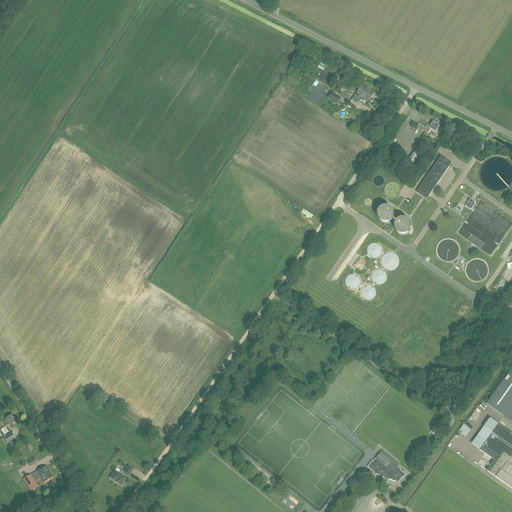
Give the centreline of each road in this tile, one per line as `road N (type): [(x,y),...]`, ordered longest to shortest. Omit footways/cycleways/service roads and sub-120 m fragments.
road 1 (unclassified): [(511,136),(244,0)]
road 2 (track): [(122,511),(272,294)]
road 3 (unclassified): [(89,511),(2,369)]
road 4 (track): [(337,202),(417,87)]
